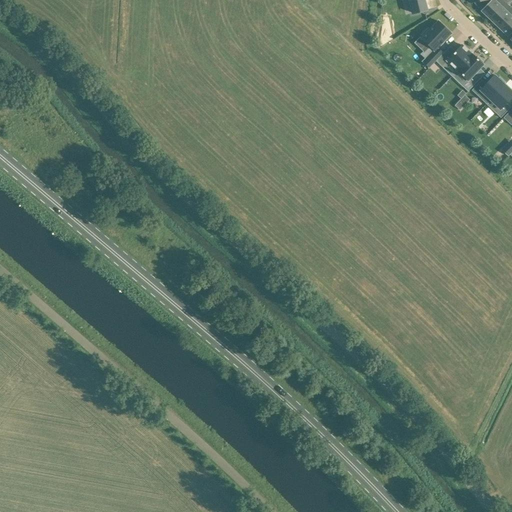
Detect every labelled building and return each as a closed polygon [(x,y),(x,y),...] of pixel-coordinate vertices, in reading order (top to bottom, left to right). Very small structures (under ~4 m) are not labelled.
[(409,0),(412,13),(427,10),(424,0),(409,0)] [(505,1),(503,0),(483,0),(473,2),(481,10),(489,18),(505,1)] [(511,12),(511,8),(507,4),(505,1),(489,18),(498,27),(511,12)] [(508,37),(511,32),(511,12),(498,27),(508,37)] [(427,29),(422,35),(423,36),(424,37),(422,39),(428,44),(430,46),(422,54),(426,58),(423,62),(429,68),(436,61),(443,52),(438,47),(450,33),(451,34),(451,33),(438,21),(429,31),(427,29)] [(443,52),(436,61),(443,68),(448,62),(452,65),(456,69),(457,70),(452,76),(473,54),(472,54),(462,45),(455,51),(450,46),(443,52)] [(473,54),(452,76),(458,71),(468,81),(463,86),(468,91),(479,80),(473,75),(483,64),(482,63),(483,62),(478,57),(477,58),(473,54)] [(491,100),(490,99),(505,84),(504,84),(505,82),(500,77),(498,78),(495,75),(486,84),(482,80),(472,90),(487,104),(491,100)] [(491,100),(500,109),(496,113),(501,118),(511,107),(506,103),(511,96),(511,91),(505,84),(490,99),(491,100)] [(511,108),(503,118),(511,125),(511,124),(511,108)] [(505,146),(501,150),(508,156),(510,155),(511,153),(505,146)]
